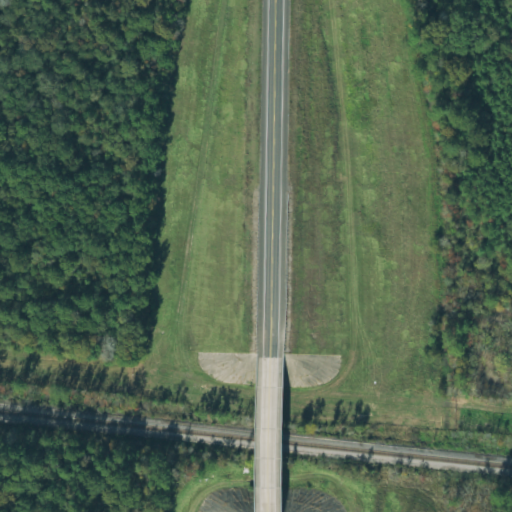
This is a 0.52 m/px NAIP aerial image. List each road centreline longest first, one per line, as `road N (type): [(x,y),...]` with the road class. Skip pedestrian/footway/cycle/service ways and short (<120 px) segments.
road 1 (secondary): [(277,0),(273,355)]
road 2 (secondary): [(273,355),(270,511)]
